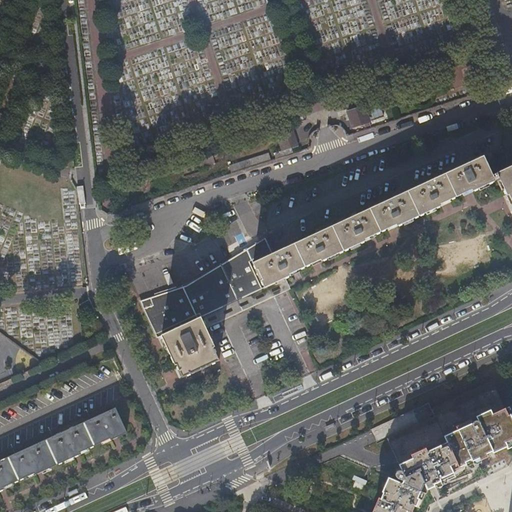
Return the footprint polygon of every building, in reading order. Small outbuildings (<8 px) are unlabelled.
[(511,69),(503,43),(496,46),(506,76),(511,73),(511,69)] [(383,117),(378,102),(348,111),(353,127),(359,125),(361,128),(366,126),(366,125),(370,124),(369,122),(383,117)] [(278,158),(294,153),(292,147),(299,144),(294,129),(280,133),(285,149),(277,152),(278,158)] [(251,159),(253,167),(274,160),(272,153),(251,159)] [(203,168),(218,163),(215,155),(200,160),(203,168)] [(511,166),(492,176),(483,157),(410,190),(300,241),(273,253),(265,238),(187,285),(140,300),(157,337),(162,335),(175,364),(177,364),(183,377),(192,373),(191,371),(209,362),(210,364),(219,360),(213,347),(214,346),(201,317),(291,276),(290,274),(322,260),(322,261),(367,241),(366,239),(397,225),(397,226),(436,209),(441,206),(441,204),(471,190),(472,192),(500,179),(507,195),(505,196),(511,211),(511,166)] [(232,165),(235,173),(253,167),(251,159),(232,165)] [(384,492),(374,511),(412,511),(408,510),(411,504),(416,506),(421,493),(425,494),(428,487),(428,485),(453,474),(451,470),(458,466),(457,464),(471,458),(472,460),(485,454),(484,453),(491,450),(492,452),(506,446),(507,449),(511,446),(511,372),(432,410),(435,416),(386,439),(401,470),(400,471),(397,471),(396,471),(396,472),(395,473),(394,474),(394,475),(394,476),(395,477),(396,478),(402,481),(401,483),(388,478),(382,491),(384,492)] [(0,490),(7,487),(6,486),(35,473),(36,474),(80,453),(79,452),(111,438),(111,439),(127,432),(115,407),(0,459),(0,490)]
